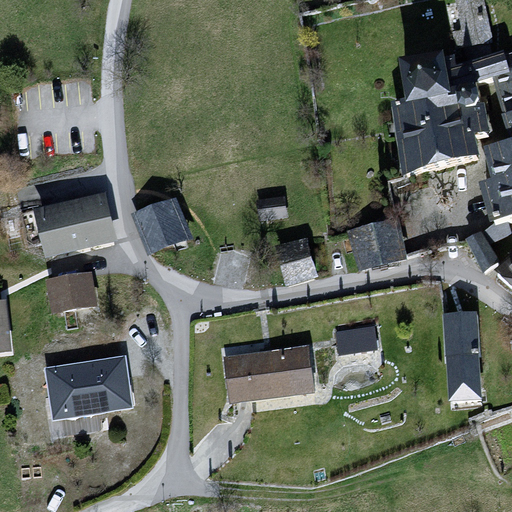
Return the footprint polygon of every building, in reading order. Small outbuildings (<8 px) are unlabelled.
[(495,162),(507,212),(511,210),(511,25),(504,27),(496,0),(423,0),(409,4),(422,55),(366,69),(395,186),(495,162)] [(100,203),(27,213),(34,263),(108,252),(100,203)] [(192,204),(147,217),(158,255),(203,242),(192,204)] [(411,254),(399,213),(349,228),(361,269),(411,254)] [(294,284),(322,274),(309,237),(281,247),(294,284)] [(111,279),(50,292),(57,329),(119,316),(111,279)] [(11,308),(0,309),(0,361),(18,359),(11,308)] [(493,316),(451,320),(457,407),(499,404),(493,316)] [(388,342),(350,340),(348,369),(387,371),(388,342)] [(329,343),(236,352),(241,400),(333,390),(329,343)] [(122,361),(46,370),(52,421),(128,412),(122,361)]
